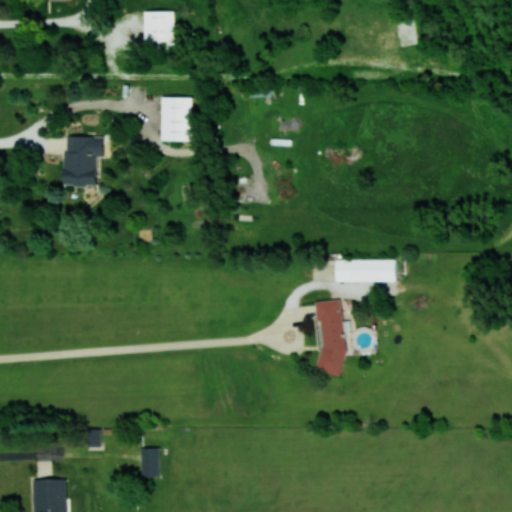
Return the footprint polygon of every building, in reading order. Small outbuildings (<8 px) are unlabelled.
[(177,10),(147,10),(146,44),(176,45),(177,10)] [(193,140),(194,96),(163,96),(163,139),(193,140)] [(97,185),(97,155),(104,155),(104,135),(66,135),(65,184),(97,185)] [(397,259),(337,258),(336,280),(396,281),(397,259)] [(316,301),(318,315),(316,321),(320,354),(316,369),(340,375),(347,350),(341,298),(316,301)] [(102,428),(88,428),(88,446),(102,446),(102,428)] [(160,447),(142,447),(143,476),(161,475),(160,447)] [(34,479),(35,511),(67,511),(66,478),(34,479)]
